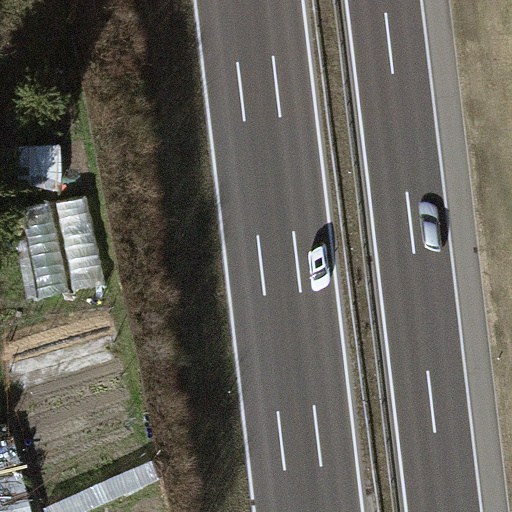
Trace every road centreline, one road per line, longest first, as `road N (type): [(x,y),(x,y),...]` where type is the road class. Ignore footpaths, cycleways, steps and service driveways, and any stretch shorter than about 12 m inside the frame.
road 1 (motorway): [(249,0),(309,511)]
road 2 (motorway): [(447,511),(387,0)]
